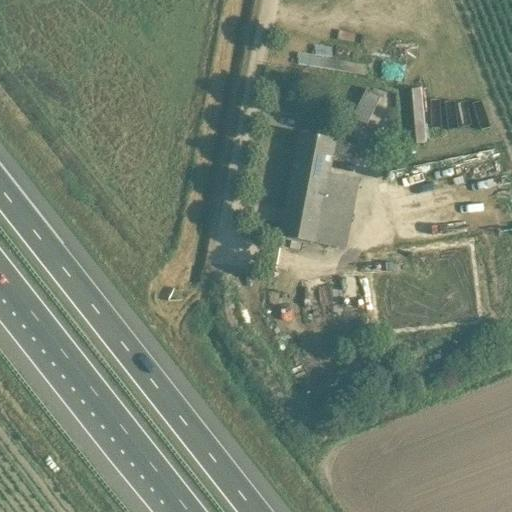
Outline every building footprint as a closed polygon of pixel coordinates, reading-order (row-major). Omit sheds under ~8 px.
[(362,83),(365,65),(301,53),(297,71),(362,83)] [(432,110),(433,94),(441,95),(441,75),(429,75),(428,138),(445,138),(446,111),(432,110)] [(357,118),(372,122),(381,93),(366,88),(357,118)] [(412,88),(414,142),(428,141),(426,88),(412,88)] [(357,144),(333,140),(301,134),(281,238),(348,250),(360,181),(330,175),(333,155),(354,160),(357,144)] [(511,202),(424,237),(453,312),(511,288),(511,202)]
